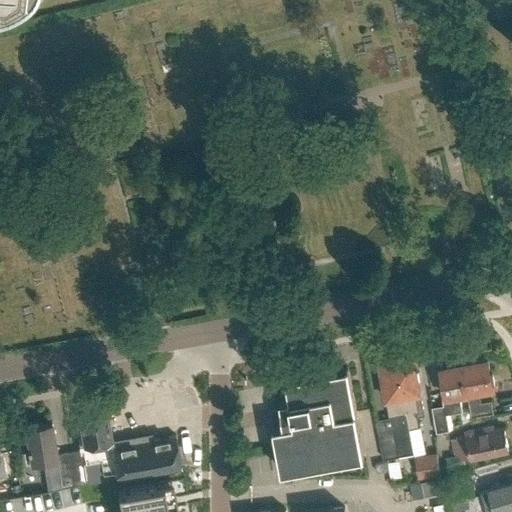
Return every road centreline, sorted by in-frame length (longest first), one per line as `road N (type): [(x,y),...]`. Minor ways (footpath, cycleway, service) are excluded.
road 1 (unclassified): [(213,332),(511,278)]
road 2 (unclassified): [(0,370),(213,332)]
road 3 (residential): [(221,511),(213,332)]
